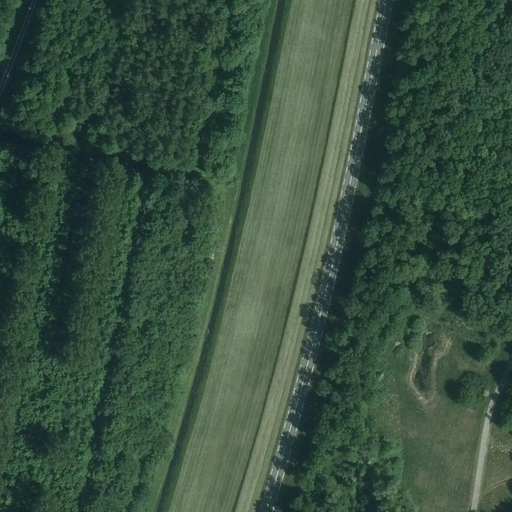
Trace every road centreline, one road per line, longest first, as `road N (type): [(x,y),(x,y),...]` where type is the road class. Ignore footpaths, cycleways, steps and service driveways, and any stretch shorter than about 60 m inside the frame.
road 1 (track): [(146,511),(205,304),(270,0)]
road 2 (primary): [(265,511),(334,253),(386,0)]
road 3 (track): [(0,143),(231,189)]
